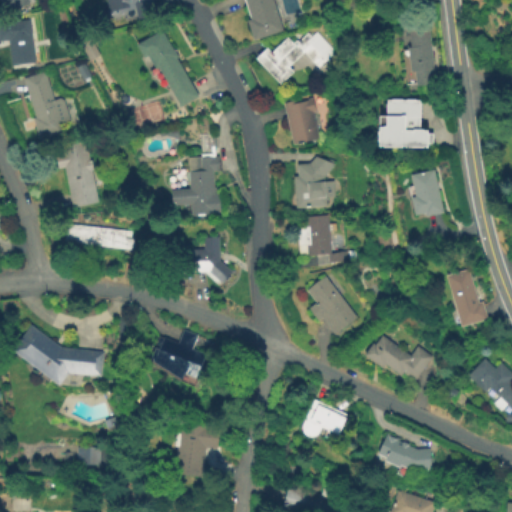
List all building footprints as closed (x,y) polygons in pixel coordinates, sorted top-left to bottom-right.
[(27,0),(28,3),(5,9),(4,4),(2,5),(0,0),(27,0)] [(153,0),(157,16),(140,20),(137,7),(111,12),(108,0),(153,0)] [(274,0),(284,30),(255,39),(249,20),(253,19),(246,0),(274,0)] [(436,85),(406,89),(400,49),(409,48),(405,22),(426,19),(436,85)] [(0,25),(29,20),(35,63),(12,67),(8,41),(0,42),(0,25)] [(162,30),(179,58),(177,59),(199,96),(182,107),(159,68),(156,70),(148,56),(144,58),(137,45),(162,30)] [(316,31),(335,52),(319,67),(304,52),(289,66),(294,71),(280,83),(256,58),(267,47),(272,51),(287,37),(293,43),(298,41),(308,32),(311,36),(316,31)] [(77,66),(84,62),(91,75),(84,79),(77,66)] [(44,73),(52,102),(64,98),(73,128),(62,131),(62,134),(38,141),(34,127),(32,128),(30,122),(32,121),(31,119),(34,118),(22,79),(44,73)] [(425,146),(376,146),(376,114),(384,114),(384,97),(418,97),(418,127),(425,127),(425,131),(431,131),(431,142),(425,142),(425,146)] [(319,139),(294,145),(284,104),(299,100),(313,100),(316,113),(312,114),(319,139)] [(214,135),(215,157),(218,157),(219,171),(213,171),(214,188),(215,188),(216,194),(219,194),(220,213),(190,214),(190,205),(172,206),(171,191),(190,190),(188,159),(201,158),(199,136),(214,135)] [(85,141),(98,202),(73,207),(64,168),(59,169),(56,156),(63,154),(61,146),(85,141)] [(325,177),(326,182),(333,181),(334,196),(327,197),(328,206),(298,208),(296,177),(299,177),(298,164),(311,163),(317,156),(336,163),(325,177)] [(442,215),(424,219),(423,215),(412,218),(408,200),(414,198),(408,175),(431,170),(442,215)] [(329,214),(332,252),(347,250),(349,259),(319,265),(318,255),(301,255),(299,231),(299,227),(306,226),(305,216),(329,214)] [(133,237),(132,249),(65,241),(67,223),(131,231),(130,236),(133,237)] [(206,273),(180,273),(180,251),(201,250),(200,239),(215,239),(216,262),(230,272),(221,284),(206,273)] [(487,322),(460,330),(444,277),(466,270),(476,303),(481,302),(487,322)] [(333,337),(320,320),(315,323),(306,311),(314,305),(304,292),(324,277),(357,319),(333,337)] [(102,352),(100,377),(67,373),(59,386),(12,351),(30,325),(61,348),(102,352)] [(180,382),(147,361),(156,337),(176,345),(182,330),(196,336),(190,352),(205,358),(196,380),(182,374),(180,382)] [(413,381),(401,373),(398,377),(383,366),(380,370),(362,357),(370,345),(373,347),(380,336),(408,356),(415,347),(430,357),(413,381)] [(511,412),(486,388),(482,392),(466,376),(483,359),(493,369),(498,364),(511,377),(511,379),(508,383),(511,387),(511,412)] [(337,437),(318,429),(313,441),(297,434),(312,401),(346,416),(337,437)] [(117,425),(110,428),(107,420),(114,417),(117,425)] [(172,471),(174,448),(165,447),(167,425),(218,429),(216,451),(199,450),(197,474),(172,471)] [(414,472),(411,471),(406,482),(394,476),(396,470),(382,463),(384,460),(374,455),(384,435),(415,450),(427,449),(428,472),(414,472)] [(100,449),(99,466),(77,466),(78,448),(100,449)] [(329,511),(291,511),(280,508),(288,485),(318,496),(320,489),(335,495),(329,511)] [(389,511),(396,491),(432,503),(429,511),(389,511)] [(511,511),(511,502),(503,502),(503,511),(511,511)]
